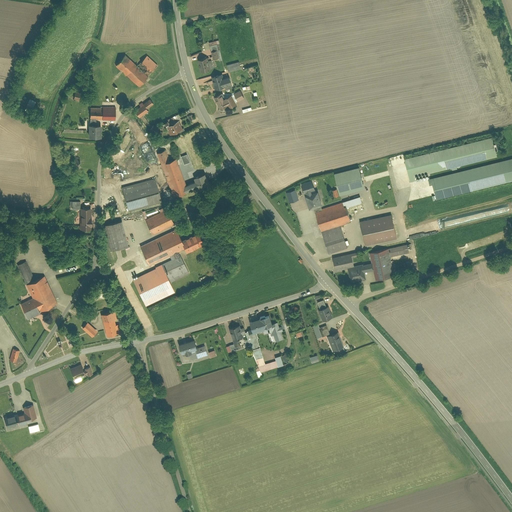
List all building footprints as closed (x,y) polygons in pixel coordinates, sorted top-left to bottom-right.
[(220,49),(218,43),(211,44),(213,51),(219,50),(220,49)] [(126,55),(117,65),(140,85),(149,76),(126,55)] [(148,55),(143,62),(153,71),(159,64),(148,55)] [(209,57),(199,59),(202,71),(211,69),(210,61),(209,57)] [(240,61),(229,64),(231,71),(242,68),(240,61)] [(224,73),(213,76),(216,88),(227,86),(225,77),(224,73)] [(225,77),(227,86),(232,84),(234,84),(231,75),(225,77)] [(89,93),(77,90),(75,98),(88,101),(89,93)] [(241,90),(235,93),(239,101),(245,97),(241,90)] [(222,93),(215,97),(222,109),(230,104),(226,97),(225,98),(222,93)] [(231,107),(237,103),(232,94),(226,97),(230,104),(231,107)] [(145,103),(148,108),(155,103),(151,98),(145,103)] [(31,110),(35,101),(29,99),(25,108),(31,110)] [(142,105),(135,110),(140,117),(149,110),(148,108),(145,103),(143,102),(140,104),(142,105)] [(116,106),(103,105),(103,107),(103,118),(116,119),(116,106)] [(91,118),(103,118),(103,107),(92,107),(91,118)] [(182,118),(179,113),(168,118),(170,123),(180,119),(182,118)] [(167,125),(171,134),(184,128),(180,119),(170,123),(167,125)] [(102,124),(90,124),(90,137),(102,137),(102,124)] [(493,136),(405,158),(411,181),(417,180),(416,176),(498,155),(496,150),(503,148),(501,140),(494,141),(493,136)] [(167,149),(158,152),(174,196),(190,190),(187,184),(178,157),(171,160),(167,149)] [(188,154),(183,156),(185,163),(191,161),(188,154)] [(511,157),(430,178),(431,183),(433,183),(437,199),(511,180),(511,157)] [(361,166),(336,172),(342,194),(367,187),(361,166)] [(211,183),(207,173),(196,177),(197,181),(200,187),(211,183)] [(156,178),(123,187),(129,210),(162,202),(156,178)] [(303,183),(307,194),(313,192),(313,190),(317,188),(314,179),(303,183)] [(200,187),(197,181),(187,184),(190,190),(200,187)] [(297,188),(287,191),(291,202),(300,198),(297,188)] [(313,192),(307,194),(311,208),(315,206),(322,204),(324,204),(320,190),(313,192)] [(348,206),(364,201),(362,196),(346,201),(348,206)] [(316,210),(322,230),(342,224),(352,221),(348,206),(346,201),(323,208),(316,210)] [(92,208),(82,208),(81,229),(92,229),(92,208)] [(167,209),(145,220),(152,235),(174,224),(167,209)] [(393,213),(361,220),(367,245),(399,238),(393,213)] [(123,220),(105,225),(111,250),(130,245),(123,220)] [(329,252),(349,246),(342,224),(322,230),(329,252)] [(176,230),(140,247),(149,266),(169,256),(178,251),(184,249),(181,241),(176,230)] [(200,232),(181,241),(184,249),(186,253),(206,245),(200,232)] [(392,256),(410,252),(408,244),(390,248),(392,256)] [(392,256),(390,248),(371,252),(373,263),(374,270),(376,280),(396,275),(392,256)] [(162,266),(170,283),(189,273),(178,251),(169,256),(171,260),(161,265),(162,266)] [(353,253),(334,257),(336,270),(349,267),(356,266),(355,264),(354,256),(353,253)] [(17,266),(25,284),(35,280),(26,261),(17,266)] [(352,282),(367,278),(366,272),(364,265),(363,263),(355,264),(356,266),(349,267),(352,282)] [(366,272),(374,270),(373,263),(364,265),(366,272)] [(162,266),(132,280),(145,307),(174,293),(170,283),(162,266)] [(32,298),(21,303),(28,319),(58,304),(44,275),(35,280),(25,284),(32,298)] [(319,301),(322,309),(328,306),(326,299),(319,301)] [(322,309),(320,309),(324,321),(334,317),(330,306),(328,306),(322,309)] [(115,311),(103,314),(108,336),(120,333),(115,311)] [(274,323),(271,315),(251,321),(255,332),(258,331),(264,329),(275,326),(274,323)] [(275,341),(284,338),(282,330),(284,330),(282,326),(280,326),(279,321),(274,323),(275,326),(276,330),(271,331),(275,341)] [(88,322),(83,328),(93,337),(99,331),(88,322)] [(320,323),(314,325),(319,337),(324,335),(321,327),(320,323)] [(321,327),(324,335),(331,333),(328,324),(321,327)] [(241,325),(230,328),(234,340),(240,338),(245,336),(244,334),(242,328),(241,325)] [(253,349),(255,348),(262,346),(259,338),(260,337),(258,331),(255,332),(251,333),(250,330),(247,331),(253,349)] [(340,331),(328,336),(334,351),(346,346),(340,331)] [(196,339),(180,344),(183,353),(187,352),(193,350),(197,349),(199,348),(196,339)] [(235,343),(227,346),(229,352),(242,347),(241,343),(236,345),(235,343)] [(200,357),(209,354),(206,346),(199,348),(197,349),(200,357)] [(261,365),(267,363),(262,346),(255,348),(261,365)] [(14,347),(11,359),(17,361),(21,349),(14,347)] [(288,351),(283,356),(288,361),(293,357),(288,351)] [(267,363),(261,365),(263,371),(280,366),(278,359),(267,363)] [(83,364),(71,368),(75,379),(87,374),(84,369),(83,364)] [(91,366),(84,369),(87,374),(88,373),(89,375),(94,373),(91,366)] [(37,416),(34,404),(24,406),(26,412),(28,419),(37,416)] [(17,414),(20,424),(29,422),(28,419),(26,412),(17,414)] [(17,414),(6,417),(9,427),(20,424),(17,414)] [(39,423),(29,425),(31,432),(41,429),(39,423)]
